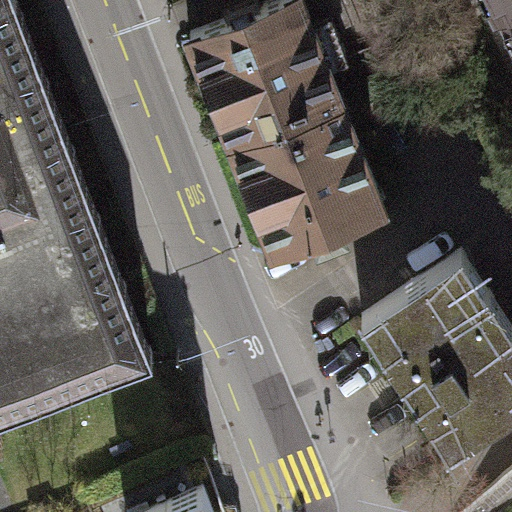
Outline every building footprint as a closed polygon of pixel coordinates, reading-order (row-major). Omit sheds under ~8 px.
[(19,0),(0,0),(0,408),(153,350),(19,0)] [(303,0),(268,0),(191,30),(232,135),(340,93),(327,60),(312,23),(303,0)] [(232,135),(274,242),(302,230),(381,199),(340,93),(232,135)] [(511,318),(463,246),(362,313),(450,444),(511,402),(511,318)] [(212,511),(201,484),(133,511),(212,511)]
